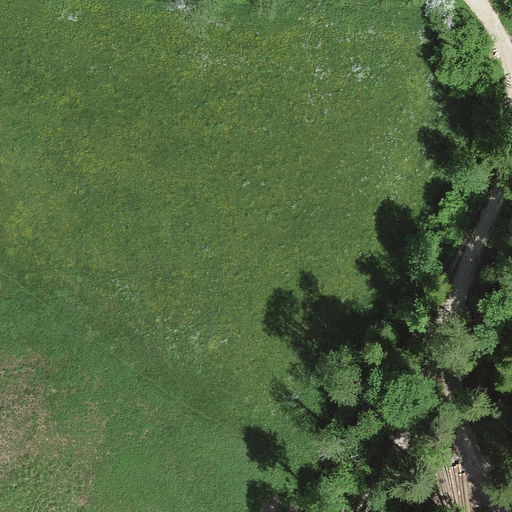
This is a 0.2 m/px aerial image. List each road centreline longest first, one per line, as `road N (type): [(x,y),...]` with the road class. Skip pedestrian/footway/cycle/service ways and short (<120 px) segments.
road 1 (track): [(511,137),(377,511)]
road 2 (track): [(511,500),(487,490),(451,405),(445,323)]
